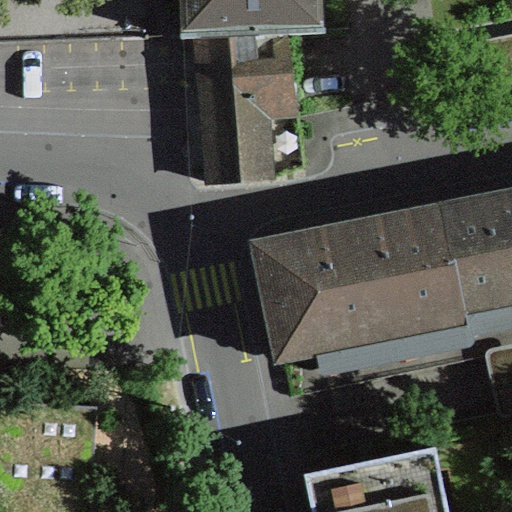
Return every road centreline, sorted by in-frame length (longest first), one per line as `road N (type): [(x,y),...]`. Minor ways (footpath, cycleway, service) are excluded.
road 1 (residential): [(189,221),(316,198),(433,153),(511,137)]
road 2 (residential): [(256,511),(189,221)]
road 3 (residential): [(189,221),(145,178),(85,158),(0,156)]
